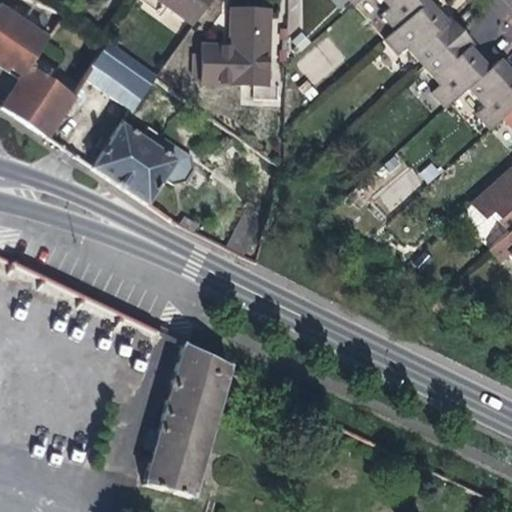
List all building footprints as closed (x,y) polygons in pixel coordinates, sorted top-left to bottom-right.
[(154,0),(192,26),(209,0),(154,0)] [(380,14),(394,30),(424,3),(426,0),(382,0),(389,6),(380,14)] [(434,14),(424,3),(394,30),(382,41),(394,55),(402,48),(419,67),(458,32),(446,20),(443,23),(438,29),(429,19),(434,14)] [(0,49),(28,68),(29,65),(45,41),(0,10),(0,49)] [(196,45),(193,84),(264,87),(267,12),(249,12),(226,11),(225,46),(196,45)] [(438,18),(434,14),(429,19),(438,29),(443,23),(438,18)] [(443,109),(467,88),(486,70),(473,56),(468,61),(463,56),(461,53),(470,44),(458,32),(419,67),(438,86),(430,94),(443,109)] [(153,79),(105,45),(103,44),(82,75),(132,110),(153,79)] [(28,68),(0,49),(0,68),(19,81),(28,68)] [(496,61),(486,70),(467,88),(484,106),(475,115),(489,130),(502,117),(511,107),(511,77),(507,72),(496,61)] [(19,81),(0,109),(42,136),(71,93),(29,65),(28,68),(19,81)] [(511,107),(502,117),(511,128),(511,107)] [(119,126),(91,169),(120,188),(150,146),(119,126)] [(152,148),(150,146),(120,188),(145,204),(162,178),(171,183),(184,180),(193,168),(190,153),(161,135),(152,148)] [(511,167),(511,168),(470,206),(484,221),(491,214),(509,232),(511,229),(511,167)] [(239,219),(224,249),(243,258),(258,228),(239,219)] [(511,229),(509,232),(489,250),(499,261),(506,255),(511,260),(511,229)] [(0,453),(31,461),(24,485),(71,499),(103,377),(119,316),(4,261),(0,278),(0,453)] [(153,332),(119,316),(103,377),(139,387),(153,332)] [(150,453),(140,489),(190,499),(228,367),(181,345),(156,432),(147,429),(141,450),(150,453)] [(0,453),(0,481),(24,485),(31,461),(0,453)]
